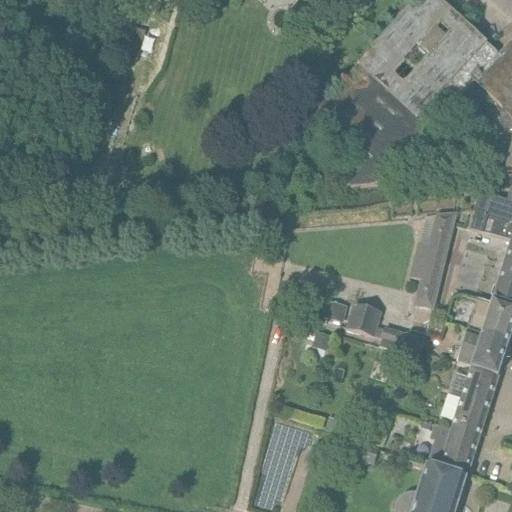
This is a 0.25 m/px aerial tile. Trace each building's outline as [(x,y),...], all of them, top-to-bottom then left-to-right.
[(511,172),(511,43),(511,42),(498,56),(437,0),(419,0),(357,70),(356,69),(318,111),(372,161),(347,189),(375,187),(375,188),(382,188),(430,134),(429,133),(474,84),(502,110),(486,176),(505,174),(511,172)] [(120,60),(131,64),(135,65),(146,33),(130,28),(120,60)] [(510,243),(511,243),(511,190),(509,191),(507,204),(490,198),(490,200),(479,197),(470,233),(510,243)] [(419,283),(415,302),(413,309),(433,314),(457,215),(435,217),(428,248),(417,245),(409,280),(419,283)] [(492,303),(491,304),(511,310),(511,243),(510,243),(491,302),(492,303)] [(511,333),(511,310),(491,304),(491,305),(477,301),(466,333),(508,346),(511,333)] [(321,319),(343,326),(348,309),(325,303),(321,319)] [(345,331),(374,340),(381,315),(352,306),(345,331)] [(405,336),(384,330),(381,342),(401,348),(405,336)] [(470,370),(470,371),(497,380),(508,346),(466,333),(456,366),(470,370)] [(325,354),(329,338),(316,334),(311,349),(325,354)] [(406,335),(405,336),(401,348),(420,354),(425,341),(406,335)] [(399,358),(401,348),(381,342),(378,351),(399,358)] [(477,442),(497,380),(470,371),(451,432),(451,434),(477,442)] [(329,419),(325,429),(336,433),(339,422),(329,419)] [(350,426),(339,422),(336,433),(347,436),(350,426)] [(477,442),(451,434),(451,432),(433,427),(428,442),(433,443),(426,467),(466,480),(477,442)] [(378,453),(352,444),(347,459),(374,467),(378,453)] [(455,511),(466,480),(426,467),(419,487),(416,497),(411,511),(455,511)]
